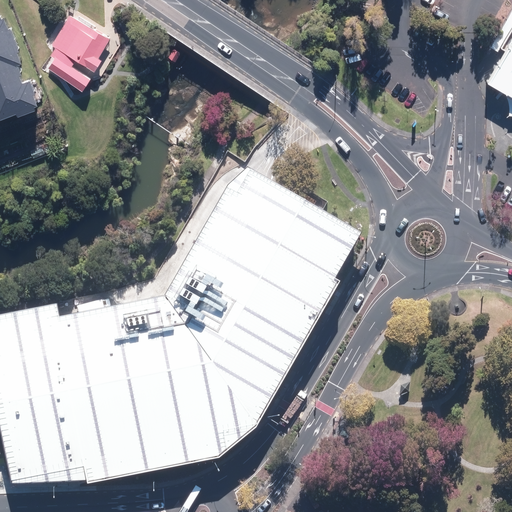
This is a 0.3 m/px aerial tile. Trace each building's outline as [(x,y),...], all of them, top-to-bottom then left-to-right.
[(0,0),(0,117),(16,112),(20,115),(38,109),(0,1),(0,0)] [(496,51),(498,52),(511,27),(511,10),(490,48),(496,51)] [(96,26),(72,12),(53,44),(57,46),(52,53),(57,56),(51,67),(88,89),(95,76),(75,64),(78,59),(93,68),(97,67),(99,68),(106,56),(104,55),(116,35),(111,33),(97,24),(96,26)] [(511,39),(503,54),(488,84),(511,97),(511,39)] [(185,49),(178,45),(172,56),(179,60),(185,49)] [(0,405),(7,440),(14,473),(86,461),(89,477),(89,480),(221,454),(258,425),(344,270),(336,266),(361,232),(322,210),(298,196),(259,173),(249,167),(229,183),(169,294),(63,315),(62,310),(60,303),(0,314),(0,405)] [(306,192),(303,198),(319,206),(322,201),(306,192)] [(410,382),(401,385),(399,395),(409,391),(410,382)] [(351,432),(345,429),(343,431),(340,438),(339,441),(345,444),(351,432)] [(86,461),(14,473),(15,480),(89,477),(86,461)]
